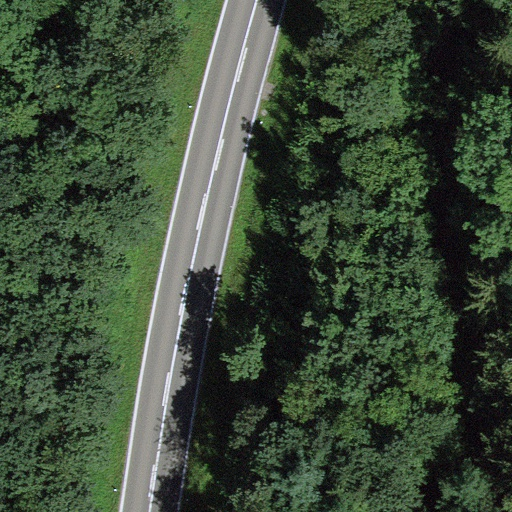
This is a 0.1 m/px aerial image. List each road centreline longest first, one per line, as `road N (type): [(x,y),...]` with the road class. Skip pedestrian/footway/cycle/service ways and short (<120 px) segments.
road 1 (secondary): [(147,511),(165,380),(251,0)]
road 2 (track): [(489,511),(432,241),(448,0)]
